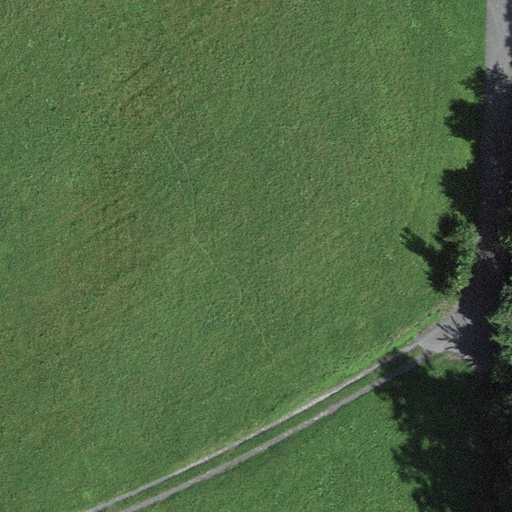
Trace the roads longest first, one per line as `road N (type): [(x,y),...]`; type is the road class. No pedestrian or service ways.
road 1 (track): [(502,0),(483,133),(493,511)]
road 2 (track): [(486,323),(200,469),(94,511)]
